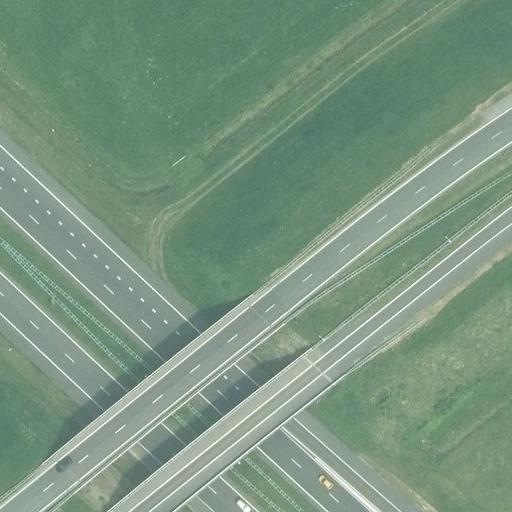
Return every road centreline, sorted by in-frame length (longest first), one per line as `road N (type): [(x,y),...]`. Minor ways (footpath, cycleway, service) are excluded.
road 1 (motorway): [(511,134),(18,511)]
road 2 (motorway): [(353,511),(0,186)]
road 3 (motorway): [(139,511),(511,217)]
road 4 (motorway): [(0,293),(240,511)]
